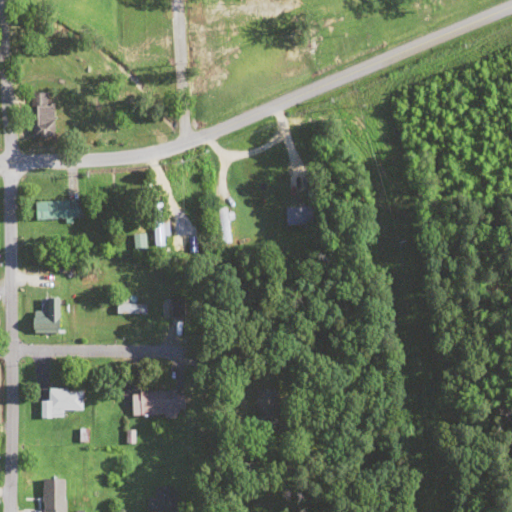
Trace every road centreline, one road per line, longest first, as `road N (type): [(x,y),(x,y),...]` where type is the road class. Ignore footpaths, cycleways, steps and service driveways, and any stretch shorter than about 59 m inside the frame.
road 1 (residential): [(8,511),(6,0)]
road 2 (residential): [(231,126),(511,6)]
road 3 (residential): [(231,126),(136,159),(0,164)]
road 4 (residential): [(182,356),(0,352)]
road 5 (residential): [(181,146),(179,7)]
